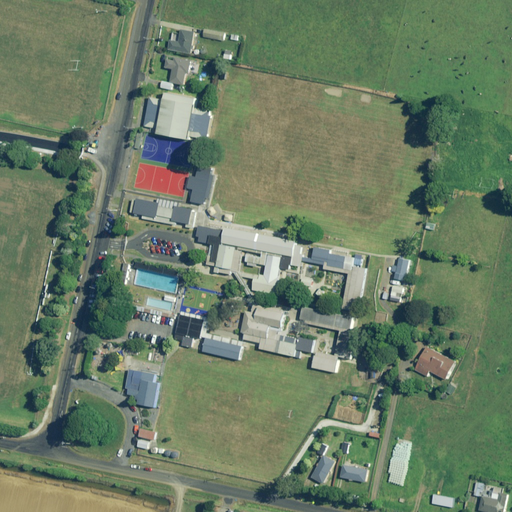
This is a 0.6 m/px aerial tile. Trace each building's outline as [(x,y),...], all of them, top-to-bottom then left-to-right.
[(227,32),(206,28),(205,36),(225,40),(227,32)] [(196,32),(183,29),(181,41),(172,39),(170,49),(192,54),(196,32)] [(163,80),(162,87),(173,89),(174,82),(185,84),(187,72),(191,72),(193,60),(168,56),(166,67),(174,68),(171,81),(163,80)] [(193,98),(164,92),(162,99),(147,96),(142,125),(157,128),(156,132),(202,141),(208,109),(192,106),(193,98)] [(190,209),(131,198),(127,214),(187,226),(190,209)] [(437,223),(429,221),(427,228),(436,229),(437,223)] [(200,266),(234,272),(236,259),(287,267),(287,262),(298,264),(301,248),(294,246),(295,239),(222,227),(222,230),(193,226),(190,242),(204,244),(200,266)] [(346,271),(339,307),(356,310),(364,268),(352,265),(353,257),(327,252),(328,249),(311,246),(309,259),(323,262),(322,266),(346,271)] [(176,267),(130,258),(129,268),(174,276),(176,267)] [(306,267),(302,283),(313,286),(316,269),(306,267)] [(275,277),(251,273),(248,290),(271,294),(275,277)] [(399,286),(389,284),(387,292),(398,294),(399,286)] [(326,292),(322,288),(317,292),(321,296),(326,292)] [(241,311),(237,333),(242,334),(241,339),(257,342),(256,349),(292,356),(293,349),(311,353),(308,367),(332,372),(335,355),(350,358),(354,334),(348,333),(352,315),(297,305),(294,319),(337,327),(332,353),(316,349),(318,339),(295,335),(294,343),(277,340),(278,334),(275,333),(276,325),(280,326),(283,310),(256,305),(254,313),(241,311)] [(188,338),(176,336),(174,345),(186,347),(188,338)] [(239,344),(201,337),(199,352),(236,359),(239,344)] [(456,361),(428,347),(417,369),(429,375),(432,370),(448,378),(456,361)] [(154,374),(125,368),(122,387),(150,393),(154,374)] [(457,387),(452,383),(447,391),(452,394),(457,387)] [(441,390),(433,386),(431,391),(439,395),(441,390)] [(152,431),(138,428),(136,438),(150,441),(152,431)] [(146,442),(134,440),(133,448),(145,450),(146,442)] [(330,446),(318,441),(316,446),(321,448),(319,452),(326,455),(330,446)] [(338,462),(327,455),(313,476),(325,483),(338,462)] [(356,466),(344,464),(342,477),(352,478),(351,479),(368,481),(369,469),(355,467),(356,466)] [(487,483),(479,481),(475,494),(483,496),(487,483)] [(505,511),(510,494),(496,491),(494,498),(484,495),(481,510),(491,511),(490,511),(505,511)] [(456,497),(436,494),(434,503),(454,506),(456,497)]
